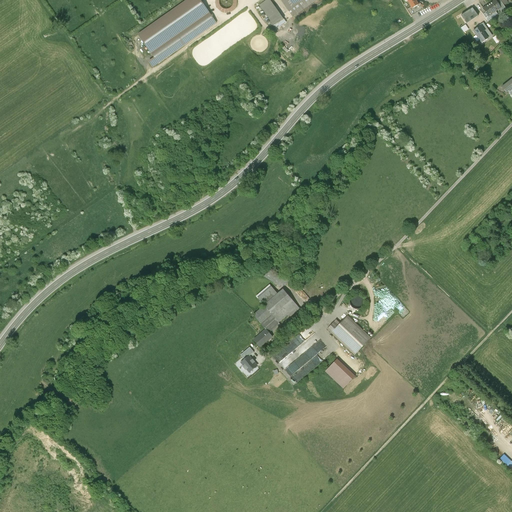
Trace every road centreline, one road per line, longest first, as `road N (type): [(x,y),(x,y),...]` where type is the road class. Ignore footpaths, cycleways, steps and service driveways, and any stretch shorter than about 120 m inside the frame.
road 1 (secondary): [(459,0),(328,83),(211,199),(61,281),(0,344)]
road 2 (residential): [(511,124),(397,245),(271,355)]
road 3 (track): [(322,511),(511,310)]
road 4 (track): [(140,236),(116,188),(111,99),(40,0)]
road 5 (track): [(109,492),(110,483),(271,355)]
road 6 (track): [(111,99),(231,17)]
road 7 (track): [(116,188),(0,268)]
road 8 (track): [(397,245),(489,334)]
